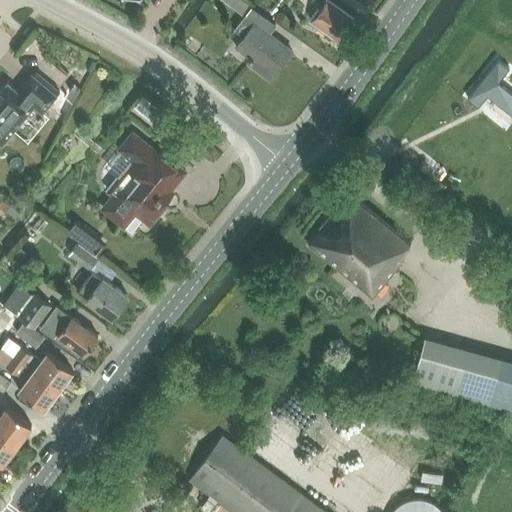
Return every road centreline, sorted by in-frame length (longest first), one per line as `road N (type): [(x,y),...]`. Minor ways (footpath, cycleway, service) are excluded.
road 1 (tertiary): [(14,511),(286,165)]
road 2 (unclassified): [(286,165),(154,58),(43,0)]
road 3 (tertiary): [(286,165),(407,0)]
